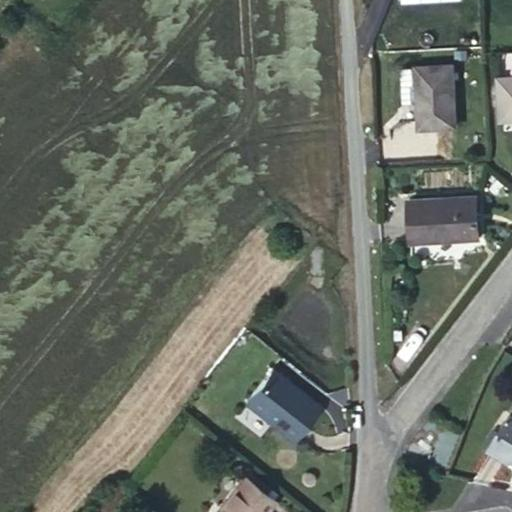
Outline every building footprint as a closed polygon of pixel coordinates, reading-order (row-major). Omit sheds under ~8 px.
[(416,64),(402,65),(403,102),(417,102),(419,126),(457,124),(454,62),(416,64)] [(511,74),(499,75),(501,117),(511,116),(511,74)] [(478,193),(409,197),(411,240),(481,236),(478,193)] [(320,404),(271,367),(245,401),(293,438),(320,404)] [(482,444),(487,447),(511,410),(506,407),(482,444)] [(511,411),(511,410),(487,447),(505,458),(507,456),(511,458),(511,411)] [(262,511),(274,497),(244,473),(213,511),(262,511)]
